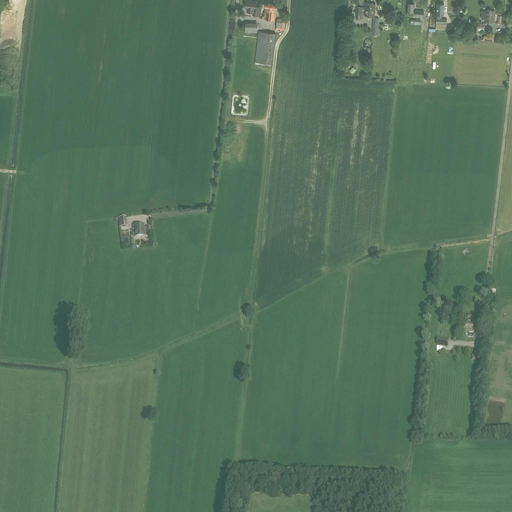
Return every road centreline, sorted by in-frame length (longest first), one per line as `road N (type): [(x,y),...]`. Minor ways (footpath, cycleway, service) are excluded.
road 1 (track): [(511,67),(483,309)]
road 2 (track): [(240,121),(266,122),(289,0)]
road 3 (track): [(252,255),(266,122)]
